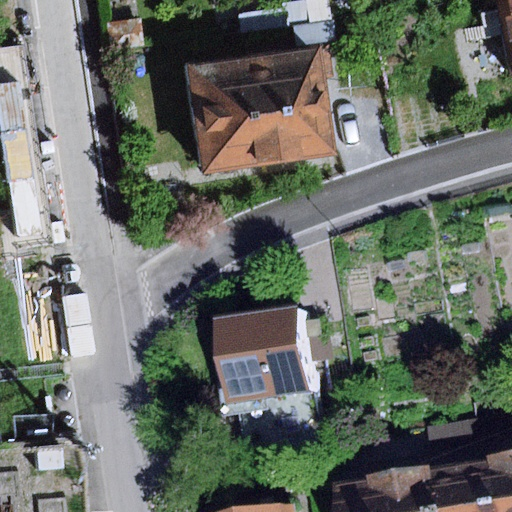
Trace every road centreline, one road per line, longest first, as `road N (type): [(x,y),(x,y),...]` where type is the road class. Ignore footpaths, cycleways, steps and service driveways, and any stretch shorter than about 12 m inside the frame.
road 1 (residential): [(511,149),(268,222),(165,282),(97,304)]
road 2 (residential): [(52,0),(97,304)]
road 3 (residential): [(97,304),(126,511)]
